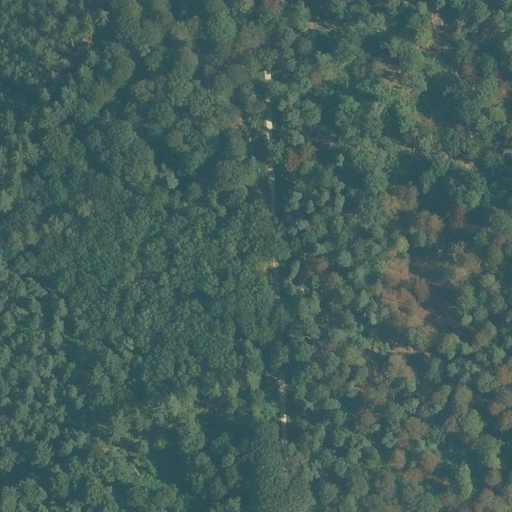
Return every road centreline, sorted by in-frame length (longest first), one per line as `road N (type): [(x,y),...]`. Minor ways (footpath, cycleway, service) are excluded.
road 1 (track): [(283,390),(285,220),(268,0)]
road 2 (track): [(294,511),(283,390)]
